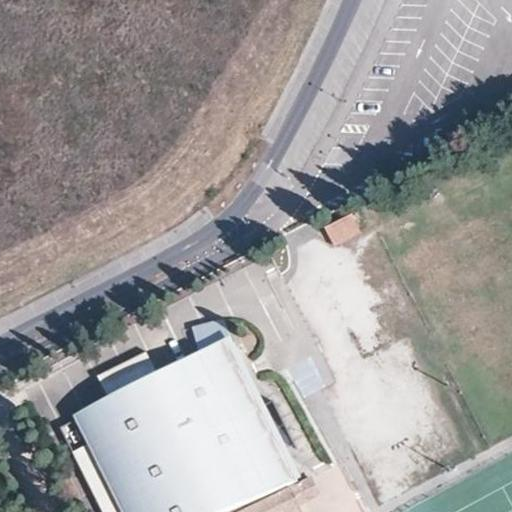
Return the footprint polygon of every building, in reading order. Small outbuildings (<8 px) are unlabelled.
[(168,0),(167,8),(198,17),(203,0),(168,0)] [(150,33),(51,2),(38,43),(229,101),(242,60),(178,40),(178,25),(154,18),(150,33)] [(134,165),(45,208),(62,243),(152,200),(166,155),(140,147),(134,165)] [(322,233),(331,250),(362,236),(353,218),(322,233)] [(303,511),(299,504),(291,487),(310,478),(245,349),(243,340),(223,317),(192,328),(200,353),(157,374),(146,352),(98,377),(109,399),(82,412),(84,416),(61,428),(103,511),(303,511)] [(319,494),(310,478),(291,487),(299,504),(319,494)]
